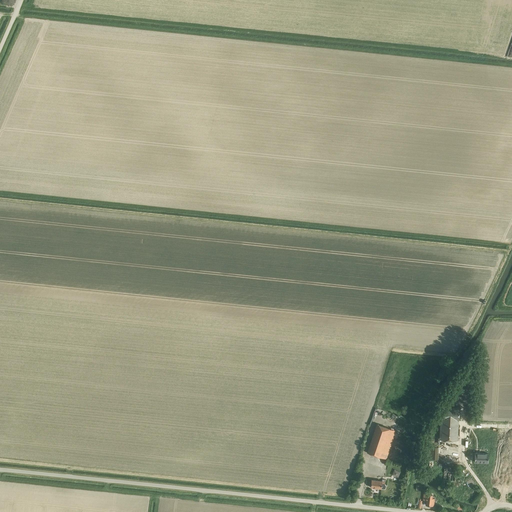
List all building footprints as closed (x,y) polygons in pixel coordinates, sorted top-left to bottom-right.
[(458,440),(459,407),(442,406),(441,419),(440,439),(458,440)] [(386,459),(388,454),(396,430),(377,424),(367,452),(386,459)] [(438,459),(439,447),(430,447),(429,459),(438,459)] [(475,452),(474,462),(488,463),(488,453),(475,452)] [(385,484),(385,480),(382,479),(382,481),(372,480),(371,487),(384,489),(386,488),(386,485),(385,484)] [(432,505),(433,500),(433,498),(432,498),(432,495),(424,494),(423,500),(426,500),(426,505),(432,505)]
